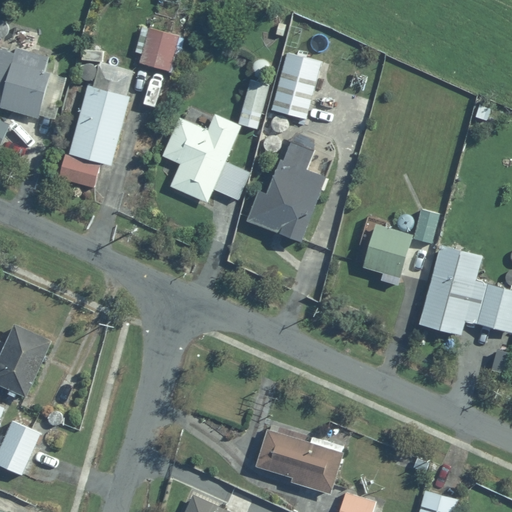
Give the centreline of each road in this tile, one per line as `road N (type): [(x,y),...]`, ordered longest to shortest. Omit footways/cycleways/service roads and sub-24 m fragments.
road 1 (residential): [(181,294),(511,440)]
road 2 (residential): [(118,511),(181,294)]
road 3 (residential): [(0,211),(181,294)]
